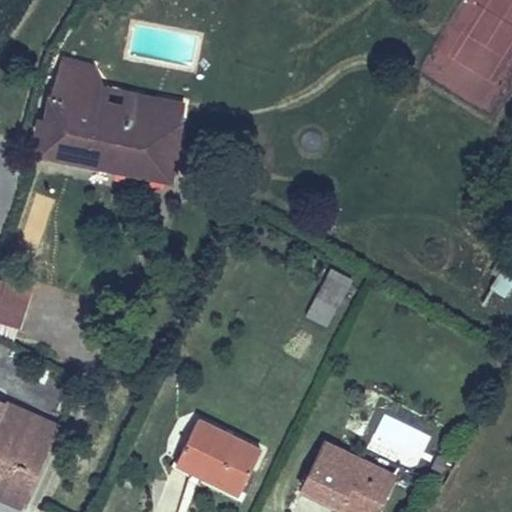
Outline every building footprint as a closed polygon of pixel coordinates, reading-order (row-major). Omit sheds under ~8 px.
[(106,83),(93,60),(49,50),(28,151),(173,181),(187,101),(106,83)] [(305,315),(329,327),(353,276),(329,265),(305,315)] [(507,294),(511,285),(511,269),(506,267),(495,288),(507,294)] [(35,285),(0,273),(0,321),(23,330),(35,285)] [(0,495),(24,506),(61,423),(0,396),(0,495)] [(241,493),(264,447),(198,414),(173,459),(241,493)] [(299,490),(336,511),(337,511),(347,494),(378,510),(397,472),(327,437),(299,490)] [(377,511),(378,510),(347,494),(337,511),(377,511)]
